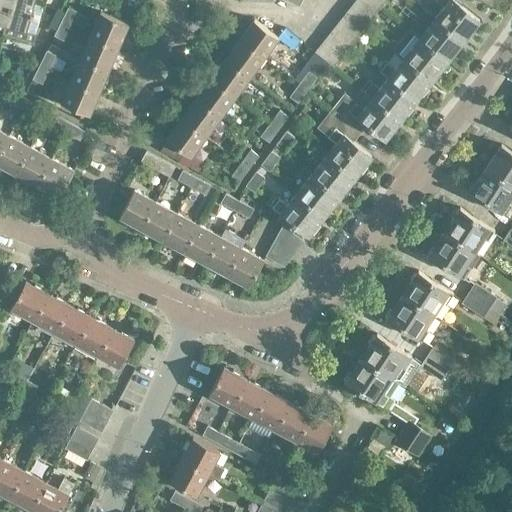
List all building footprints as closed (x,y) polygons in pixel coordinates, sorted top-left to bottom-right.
[(0,0),(0,22),(5,24),(11,0),(0,0)] [(11,0),(5,24),(2,34),(34,42),(44,6),(33,3),(34,0),(11,0)] [(373,0),(354,0),(346,11),(365,26),(381,6),(373,0)] [(438,0),(445,6),(436,18),(464,40),(480,19),(455,0),(438,0)] [(71,26),(79,10),(69,5),(61,21),(71,26)] [(100,10),(90,33),(119,45),(128,23),(100,10)] [(346,11),(330,30),(350,46),(365,26),(346,11)] [(413,17),(406,26),(448,59),(464,40),(436,18),(427,28),(416,20),(413,17)] [(64,39),(71,26),(61,21),(61,22),(53,18),(49,25),(57,28),(54,34),(57,35),(55,38),(62,41),(63,38),(64,39)] [(254,19),(240,39),(264,57),(279,37),(267,28),(254,19)] [(391,46),(405,57),(433,79),(448,59),(406,26),(391,46)] [(314,50),(334,65),(350,46),(330,30),(314,50)] [(90,33),(81,56),(109,68),(119,45),(90,33)] [(240,39),(225,58),(250,77),(264,57),(240,39)] [(47,49),(39,64),(49,69),(57,53),(47,49)] [(72,77),(72,78),(100,90),(109,68),(81,56),(77,66),(66,62),(61,73),(72,77)] [(385,59),(378,68),(389,77),(417,99),(433,79),(405,57),(396,68),(385,59)] [(225,58),(211,78),(235,96),(250,77),(225,58)] [(33,77),(42,82),(49,69),(39,64),(33,77)] [(310,69),(300,83),(308,90),(318,75),(310,69)] [(369,78),(362,87),(401,118),(417,99),(389,77),(380,87),(369,78)] [(100,90),(72,78),(62,101),(90,113),(100,90)] [(211,78),(196,97),(220,115),(235,96),(211,78)] [(291,95),(299,102),(308,90),(300,83),(291,95)] [(345,92),(332,109),(355,127),(362,119),(386,138),(401,118),(362,87),(353,98),(345,92)] [(28,99),(14,91),(9,100),(24,108),(28,99)] [(196,97),(182,117),(206,135),(220,115),(196,97)] [(43,106),(28,99),(24,108),(38,116),(43,106)] [(281,109),(270,123),(279,129),(289,115),(281,109)] [(338,141),(329,153),(357,175),(372,155),(348,136),(355,127),(332,109),(318,126),(338,141)] [(52,124),(67,131),(71,122),(57,115),(52,124)] [(206,135),(182,117),(167,137),(169,138),(162,150),(186,164),(192,156),(191,155),(206,135)] [(67,131),(80,139),(85,130),(71,122),(67,131)] [(262,135),(270,141),(279,129),(270,123),(262,135)] [(0,151),(10,133),(0,128),(0,151)] [(277,144),(285,150),(296,136),(287,130),(277,144)] [(0,151),(0,162),(17,171),(31,145),(10,133),(0,151)] [(511,151),(500,144),(485,167),(511,185),(511,151)] [(17,171),(38,183),(52,157),(31,145),(17,171)] [(251,148),(242,162),(250,168),(260,155),(251,148)] [(141,160),(170,175),(176,165),(146,150),(141,160)] [(262,164),(270,170),(281,156),(272,150),(262,164)] [(329,153),(313,172),(341,194),(357,175),(329,153)] [(52,157),(38,183),(60,195),(74,168),(52,157)] [(232,174),(241,181),(250,168),(242,162),(232,174)] [(511,192),(511,185),(485,167),(470,191),(504,214),(511,203),(506,201),(511,192)] [(178,178),(192,185),(197,176),(183,169),(178,178)] [(247,184),(255,191),(266,177),(257,170),(247,184)] [(313,172),(297,192),(325,214),(341,194),(313,172)] [(192,185),(207,194),(212,184),(197,176),(192,185)] [(121,215),(143,227),(157,200),(135,188),(121,215)] [(240,200),(226,192),(221,202),(236,209),(240,200)] [(325,214),(297,192),(288,204),(277,195),(270,204),(309,235),(325,214)] [(143,227),(164,238),(178,211),(157,200),(143,227)] [(255,208),(240,200),(236,209),(242,213),(241,215),(246,217),(247,215),(250,217),(255,208)] [(459,207),(444,231),(474,251),(482,237),(487,240),(494,229),(459,207)] [(164,238),(186,250),(200,223),(178,211),(164,238)] [(186,250),(207,261),(221,235),(200,223),(186,250)] [(285,265),(304,241),(283,224),(266,255),(285,265)] [(511,228),(510,228),(502,240),(511,246),(511,228)] [(474,251),(444,231),(428,255),(462,277),(469,267),(464,265),(474,251)] [(207,261),(228,273),(243,246),(221,235),(207,261)] [(243,246),(228,273),(250,285),(265,258),(243,246)] [(418,269),(402,293),(432,313),(440,301),(444,304),(452,292),(418,269)] [(11,307),(33,319),(48,292),(26,280),(11,307)] [(474,282),(468,291),(500,312),(506,303),(474,282)] [(460,303),(492,324),(500,312),(468,291),(460,303)] [(33,319),(55,330),(69,303),(48,292),(33,319)] [(432,313),(402,293),(386,317),(421,340),(427,330),(423,327),(432,313)] [(55,330),(76,341),(91,315),(69,303),(55,330)] [(76,341),(98,353),(112,326),(91,315),(76,341)] [(112,326),(98,353),(120,365),(134,338),(112,326)] [(377,333),(361,357),(391,376),(400,363),(404,366),(411,355),(377,333)] [(434,346),(429,355),(459,375),(464,368),(455,363),(456,361),(434,346)] [(421,367),(443,381),(443,380),(452,386),(459,375),(429,355),(421,367)] [(395,379),(391,376),(361,357),(346,381),(380,403),(407,422),(409,419),(416,424),(419,420),(393,403),(396,399),(391,396),(400,383),(395,379)] [(232,404),(246,377),(225,365),(210,392),(232,404)] [(3,378),(23,389),(28,380),(8,368),(3,378)] [(232,404),(253,415),(268,388),(246,377),(232,404)] [(23,389),(33,394),(38,385),(28,380),(23,389)] [(0,394),(6,398),(9,391),(4,388),(5,385),(0,382),(0,394)] [(253,415),(275,427),(290,400),(268,388),(253,415)] [(30,410),(34,402),(20,394),(15,403),(30,410)] [(86,409),(107,420),(113,409),(92,397),(86,409)] [(275,427),(297,439),(312,412),(290,400),(275,427)] [(34,402),(30,410),(43,418),(48,409),(34,402)] [(107,420),(86,409),(80,419),(101,431),(107,420)] [(312,412),(297,439),(318,451),(333,423),(312,412)] [(416,424),(409,419),(396,439),(417,453),(430,433),(416,424)] [(71,436),(93,447),(98,436),(77,425),(71,436)] [(203,434),(214,439),(219,430),(208,425),(203,434)] [(386,446),(394,437),(383,426),(375,435),(386,446)] [(224,445),(235,451),(240,442),(219,430),(214,439),(224,445)] [(93,447),(71,436),(66,447),(87,458),(93,447)] [(193,436),(181,458),(208,472),(217,477),(223,466),(214,461),(220,450),(200,439),(193,436)] [(249,447),(240,442),(235,451),(245,456),(249,447)] [(268,457),(263,466),(278,474),(282,465),(268,457)] [(0,465),(0,490),(11,496),(25,469),(4,458),(0,465)] [(196,494),(208,472),(181,458),(170,479),(196,494)] [(296,472),(282,465),(278,474),(291,481),(296,472)] [(11,496),(32,507),(46,481),(25,469),(11,496)] [(46,481),(32,507),(41,511),(58,511),(68,493),(67,491),(73,481),(62,475),(56,486),(46,481)] [(270,489),(292,501),(297,491),(275,479),(270,489)] [(285,511),(292,501),(270,489),(264,500),(285,511)] [(170,499),(184,506),(189,497),(175,490),(170,499)] [(189,497),(184,506),(195,511),(199,511),(203,505),(189,497)] [(258,511),(285,511),(264,500),(258,511)]
